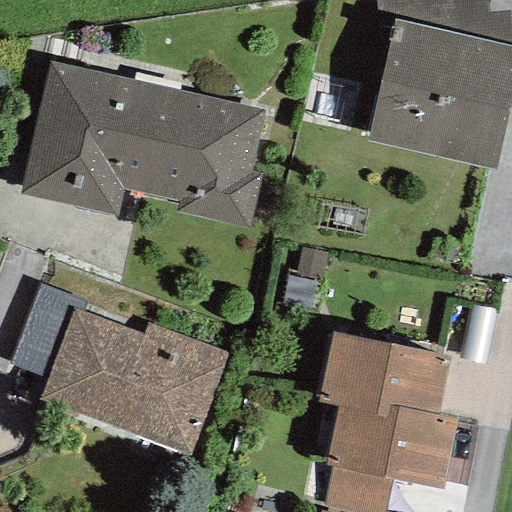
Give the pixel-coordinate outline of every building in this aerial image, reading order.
[(375,0),(376,29),(391,30),(393,19),(509,47),(508,12),(489,12),(487,0),(375,0)] [(511,47),(509,47),(393,19),(391,30),(366,141),(495,171),(511,91),(511,47)] [(263,112),(48,61),(20,195),(116,217),(122,190),(178,201),(174,212),(247,228),(260,175),(250,172),(263,112)] [(9,365),(46,379),(72,309),(80,312),(84,303),(40,285),(9,365)] [(457,360),(484,365),(495,310),(468,305),(457,360)] [(46,379),(38,401),(189,456),(226,353),(146,323),(142,335),(80,312),(72,309),(46,379)] [(317,403),(336,407),(387,418),(389,406),(437,417),(448,358),(332,333),(317,403)] [(455,421),(437,417),(389,406),(387,418),(336,407),(326,465),(330,466),(322,506),(350,511),(384,511),(390,480),(441,490),(455,421)]
